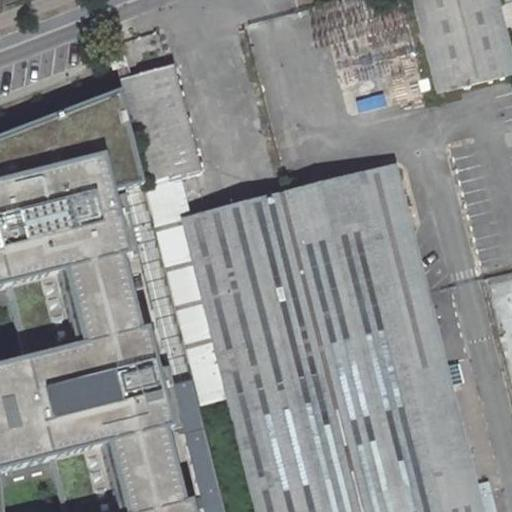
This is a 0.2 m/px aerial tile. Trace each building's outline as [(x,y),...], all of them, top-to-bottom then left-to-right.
[(511,74),(511,64),(495,0),(413,0),(436,92),(437,94),(461,88),(511,74)] [(117,69),(127,66),(123,48),(109,53),(110,60),(113,70),(117,69)] [(202,175),(173,66),(120,80),(123,93),(138,148),(149,188),(149,189),(173,182),(202,175)] [(0,184),(98,158),(108,196),(145,188),(138,148),(123,93),(0,139),(0,184)] [(0,184),(0,291),(5,290),(59,277),(78,347),(23,361),(0,366),(0,476),(8,474),(49,464),(105,450),(119,511),(186,511),(108,196),(98,158),(0,184)] [(445,368),(394,168),(290,195),(288,195),(282,196),(183,222),(182,222),(226,399),(254,511),(481,511),(449,387),(445,368)] [(199,406),(226,399),(182,222),(183,222),(173,182),(149,189),(149,188),(145,188),(199,406)] [(59,277),(5,290),(23,361),(78,347),(59,277)] [(449,387),(460,384),(456,365),(445,368),(449,387)] [(119,511),(105,450),(49,464),(60,511),(119,511)] [(10,511),(8,474),(0,476),(0,511),(10,511)]
